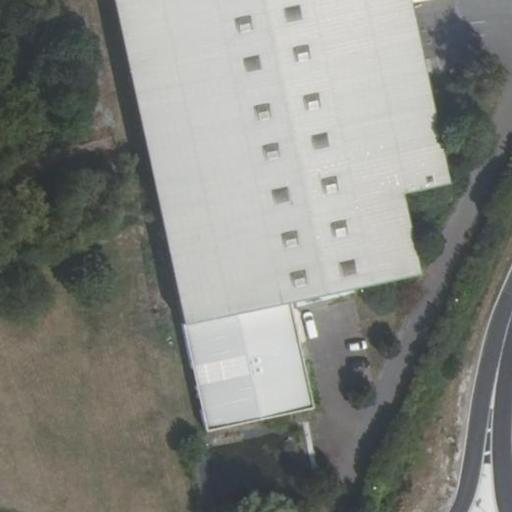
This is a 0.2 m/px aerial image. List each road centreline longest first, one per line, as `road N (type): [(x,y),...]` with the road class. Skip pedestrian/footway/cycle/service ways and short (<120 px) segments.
road 1 (secondary): [(503,343),(456,511)]
road 2 (secondary): [(511,504),(503,478),(503,343)]
